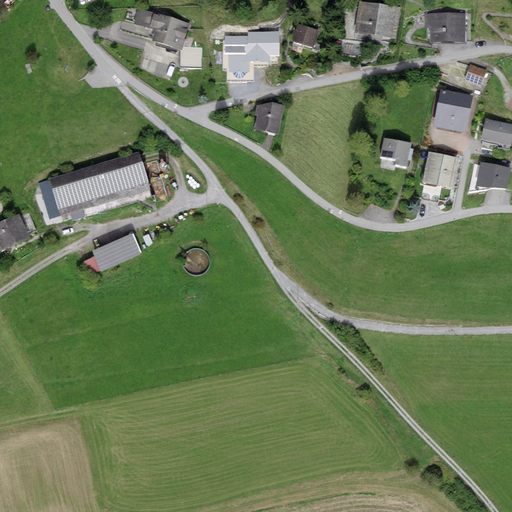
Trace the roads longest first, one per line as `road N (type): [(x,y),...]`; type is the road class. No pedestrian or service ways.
road 1 (residential): [(189,117),(256,151),(362,225),(410,231),(511,215)]
road 2 (residential): [(189,117),(511,55)]
road 3 (track): [(276,274),(493,511)]
road 4 (track): [(102,59),(190,154),(276,274)]
road 5 (track): [(276,274),(358,325),(511,336)]
road 6 (track): [(0,294),(67,251),(221,193)]
road 7 (residential): [(53,0),(102,59),(189,117)]
